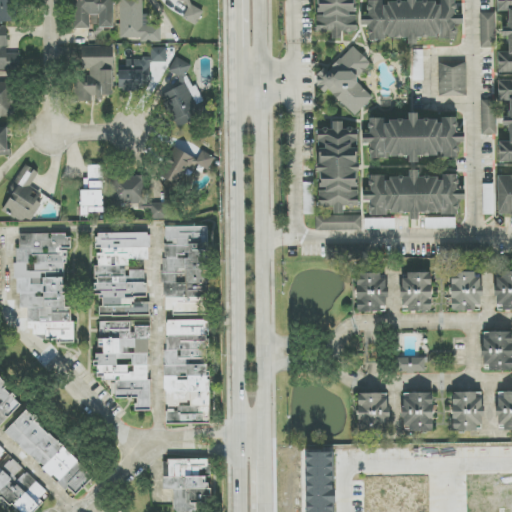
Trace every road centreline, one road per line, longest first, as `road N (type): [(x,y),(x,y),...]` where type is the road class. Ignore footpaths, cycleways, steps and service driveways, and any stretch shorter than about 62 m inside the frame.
road 1 (residential): [(511,319),(367,321),(339,348),(344,367),(365,378),(511,379)]
road 2 (secondary): [(239,96),(241,449)]
road 3 (secondary): [(266,448),(263,97)]
road 4 (residential): [(157,224),(166,453)]
road 5 (residential): [(136,449),(9,321)]
road 6 (residential): [(53,138),(53,0)]
road 7 (residential): [(266,448),(136,449)]
